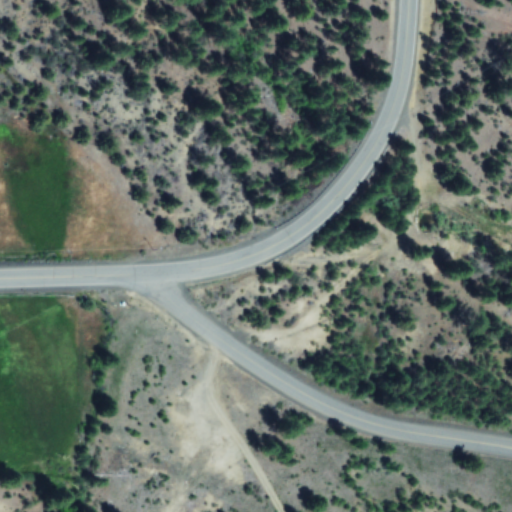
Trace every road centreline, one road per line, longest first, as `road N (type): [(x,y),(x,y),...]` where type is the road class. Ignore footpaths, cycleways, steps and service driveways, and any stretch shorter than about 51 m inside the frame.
road 1 (secondary): [(408,0),(387,117),(351,178),(294,232),(252,254),(147,273),(0,277)]
road 2 (residential): [(147,273),(176,309),(321,404),(391,429),(511,448)]
